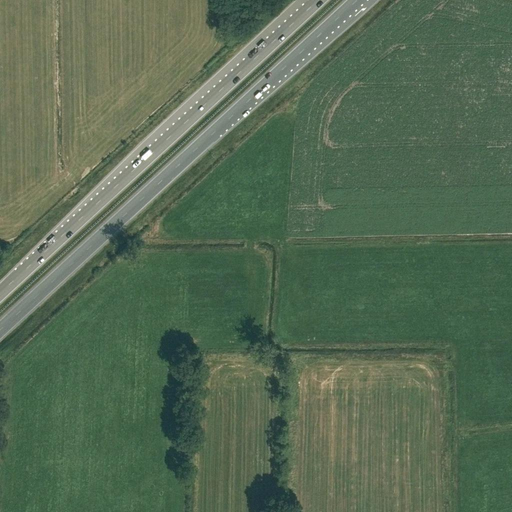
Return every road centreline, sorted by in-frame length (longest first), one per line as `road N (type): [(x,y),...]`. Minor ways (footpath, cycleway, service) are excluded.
road 1 (trunk): [(0,329),(355,0)]
road 2 (trunk): [(318,0),(0,293)]
